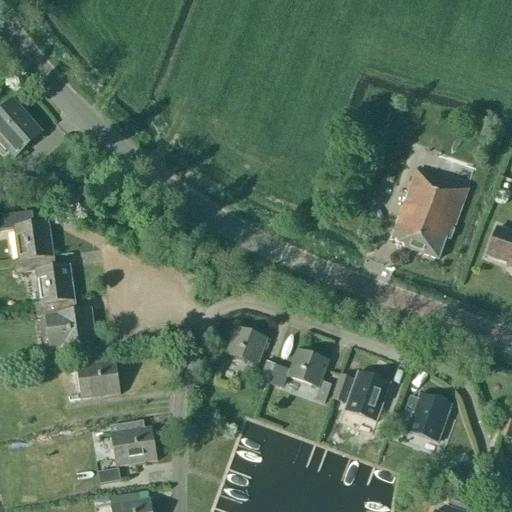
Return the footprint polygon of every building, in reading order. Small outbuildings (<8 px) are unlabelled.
[(0,111),(0,143),(14,159),(41,134),(12,101),(0,111)] [(445,240),(449,241),(467,191),(415,172),(390,241),(404,247),(403,248),(437,261),(445,240)] [(1,187),(33,193),(35,181),(4,175),(1,187)] [(0,231),(15,229),(19,261),(20,261),(46,258),(52,258),(47,224),(27,227),(25,214),(0,217),(0,231)] [(511,234),(496,229),(486,257),(511,266),(511,234)] [(48,270),(46,258),(20,261),(19,261),(13,262),(15,276),(37,273),(41,304),(41,305),(68,301),(68,302),(73,301),(69,267),(48,270)] [(34,305),(36,319),(44,318),(48,351),(94,345),(90,311),(69,314),(68,302),(68,301),(41,305),(41,304),(34,305)] [(225,356),(257,368),(267,340),(235,329),(225,356)] [(296,351),(286,379),(318,390),(314,402),(324,405),(330,387),(321,383),(328,362),(296,351)] [(119,396),(115,362),(107,363),(106,355),(79,358),(80,367),(75,367),(80,401),(119,396)] [(274,366),(265,363),(258,381),(267,384),(274,366)] [(282,369),(274,366),(267,384),(277,388),(283,370),(282,369)] [(347,401),(379,412),(389,384),(357,373),(347,401)] [(330,401),(343,405),(352,380),(339,375),(330,401)] [(409,423),(441,435),(451,407),(419,395),(409,423)] [(498,435),(509,439),(511,429),(511,422),(504,419),(498,435)] [(144,425),(134,426),(135,431),(110,435),(115,469),(157,462),(151,429),(145,429),(144,425)] [(473,470),(467,460),(452,469),(451,469),(455,476),(457,479),(473,470)] [(119,483),(117,470),(96,474),(98,486),(119,483)] [(447,506),(463,511),(471,511),(475,504),(451,496),(447,506)] [(151,511),(149,500),(110,506),(110,511),(151,511)]
